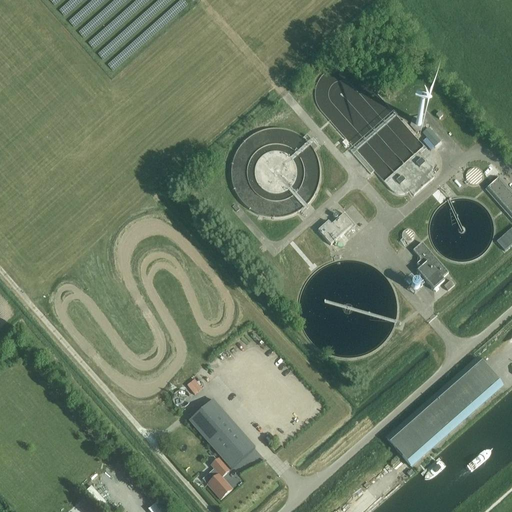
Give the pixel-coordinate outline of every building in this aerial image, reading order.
[(435,148),(440,143),(428,129),(422,135),(435,148)] [(422,159),(416,163),(420,168),(425,163),(422,159)] [(484,178),(484,175),(484,172),(482,169),(481,168),(479,167),(476,167),(474,167),(472,168),(470,169),(469,172),(468,175),(469,177),(470,180),(472,182),(474,183),(476,183),(479,183),(480,182),(482,181),(484,178)] [(402,176),(396,181),(400,185),(405,181),(402,176)] [(511,193),(499,179),(485,192),(511,221),(511,193)] [(344,215),(331,227),(328,223),(318,233),(330,247),(354,226),(344,215)] [(406,232),(405,232),(405,233),(404,233),(403,234),(403,235),(402,235),(402,236),(402,237),(402,238),(402,239),(402,240),(403,241),(403,242),(404,243),(405,243),(406,243),(406,244),(407,244),(408,244),(409,244),(410,243),(411,243),(412,242),(413,241),(413,240),(414,239),(414,238),(414,237),(413,236),(413,235),(413,234),(412,233),(411,233),(410,232),(409,232),(408,232),(407,232),(406,232)] [(416,273),(427,285),(433,292),(445,283),(442,280),(448,275),(422,244),(412,252),(419,260),(419,263),(416,266),(420,270),(416,273)] [(455,287),(451,282),(444,288),(448,293),(455,287)] [(501,387),(485,369),(478,361),(387,441),(410,467),(501,387)] [(173,398),(172,400),(172,401),(173,403),(174,405),(175,407),(177,408),(179,409),(181,410),(183,409),(184,409),(186,408),(187,407),(189,406),(190,396),(188,394),(187,393),(186,392),(184,392),(182,391),(180,391),(178,392),(176,393),(174,395),(173,396),(173,398)] [(231,471),(255,450),(213,402),(189,423),(231,471)] [(210,467),(219,476),(207,487),(221,502),(232,491),(222,480),(230,472),(219,460),(210,467)] [(91,488),(85,493),(102,511),(108,511),(111,510),(91,488)] [(158,511),(138,489),(127,498),(139,511),(158,511)] [(79,495),(74,500),(79,504),(84,500),(79,495)]
